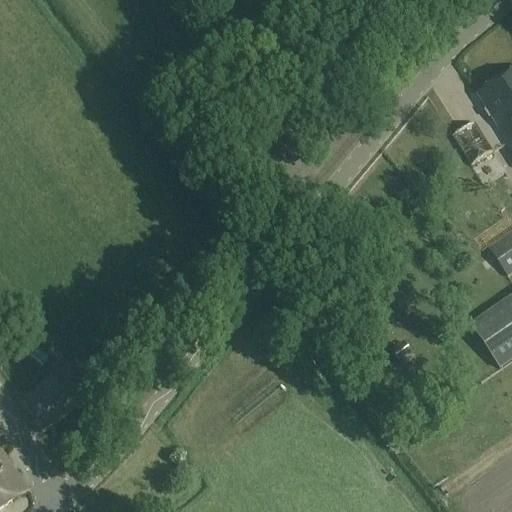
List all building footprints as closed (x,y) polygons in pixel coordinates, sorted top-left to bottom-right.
[(511,151),(511,76),(478,98),(511,151)] [(453,131),(460,152),(482,145),(475,123),(453,131)] [(511,234),(489,250),(508,278),(511,275),(511,234)] [(511,297),(470,327),(500,371),(511,362),(511,297)] [(289,346),(294,340),(290,336),(284,342),(289,346)] [(412,357),(404,344),(392,352),(400,365),(412,357)] [(41,435),(89,399),(66,367),(18,403),(41,435)] [(0,511),(27,493),(0,453),(0,511)]
